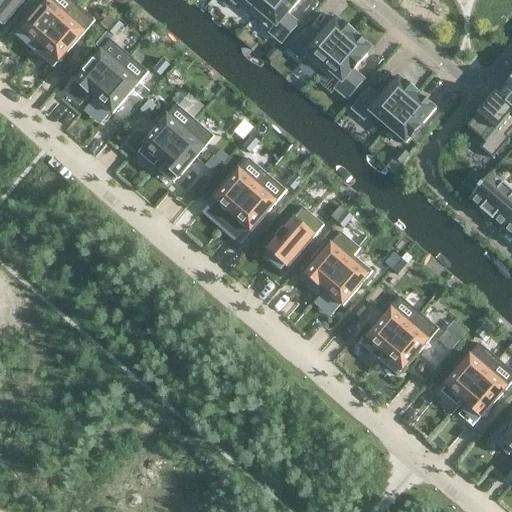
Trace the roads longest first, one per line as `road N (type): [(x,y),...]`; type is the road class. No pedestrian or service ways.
road 1 (residential): [(472,511),(0,104)]
road 2 (residential): [(511,53),(491,77),(466,79),(365,0)]
